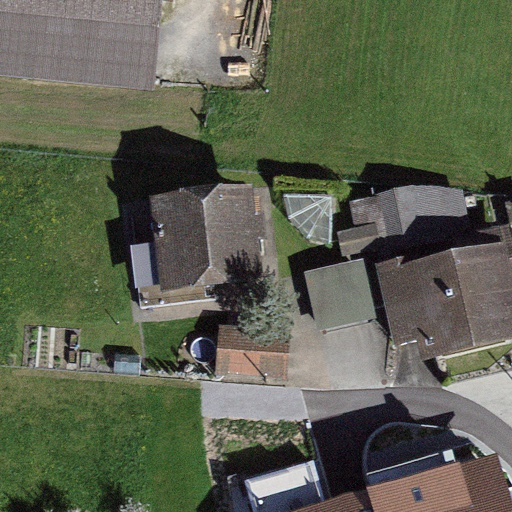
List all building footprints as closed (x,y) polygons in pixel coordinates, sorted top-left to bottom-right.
[(148,0),(0,0),(0,59),(142,73),(148,0)] [(428,186),(370,201),(383,249),(441,234),(428,186)] [(511,189),(502,192),(511,232),(511,231),(511,189)] [(248,197),(155,204),(157,238),(133,240),(137,296),(255,287),(248,197)] [(500,242),(379,270),(390,319),(423,312),(428,343),(500,327),(492,289),(509,287),(500,242)] [(276,329),(222,326),(219,364),(274,367),(276,329)] [(496,511),(489,484),(385,511),(496,511)]
